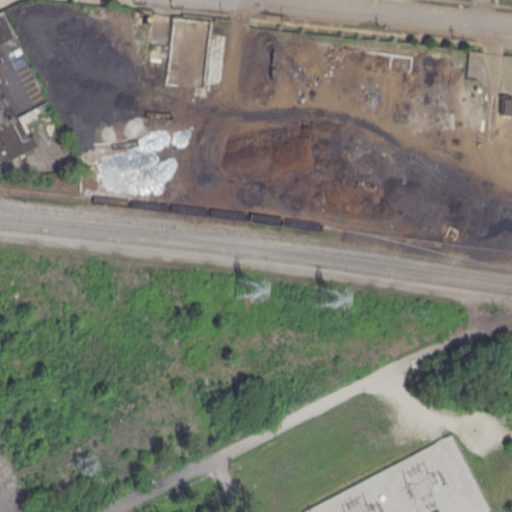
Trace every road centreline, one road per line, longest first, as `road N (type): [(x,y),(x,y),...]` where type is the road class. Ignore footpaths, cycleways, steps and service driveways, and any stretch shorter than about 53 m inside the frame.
road 1 (residential): [(470,335),(110,511)]
road 2 (tertiary): [(511,28),(250,0)]
